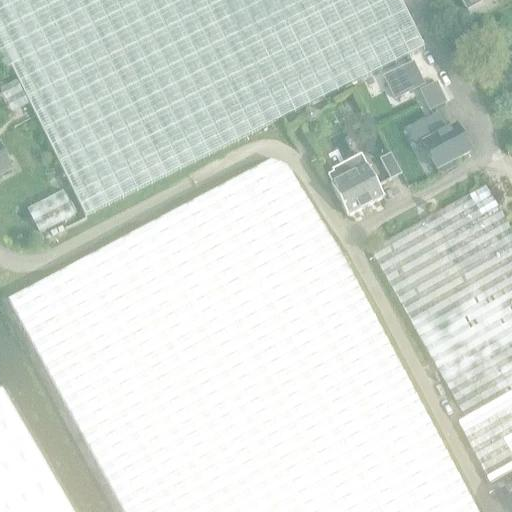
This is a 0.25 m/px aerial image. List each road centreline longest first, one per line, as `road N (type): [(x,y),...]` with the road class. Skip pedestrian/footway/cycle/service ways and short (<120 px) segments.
road 1 (unclassified): [(341,229),(296,148),(265,141),(21,261),(0,252)]
road 2 (unclassified): [(341,229),(496,149),(420,0)]
road 3 (unclassified): [(490,511),(341,229)]
